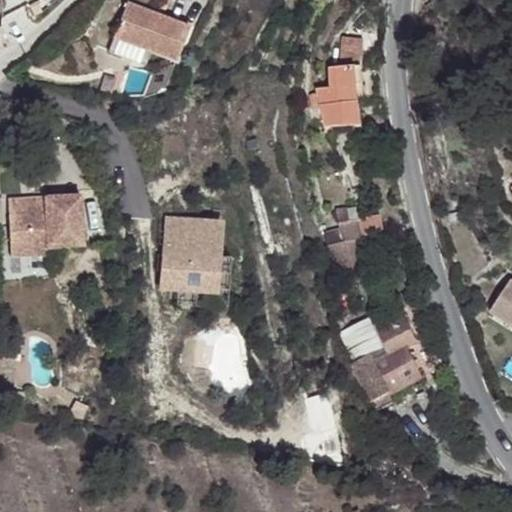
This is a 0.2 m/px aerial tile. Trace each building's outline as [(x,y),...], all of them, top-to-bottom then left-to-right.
[(121,21),(115,38),(151,52),(179,61),(190,27),(148,10),(129,3),(121,21)] [(151,52),(115,38),(110,51),(146,64),(151,52)] [(340,70),(361,69),(364,68),(364,42),(347,43),(340,70)] [(331,88),(332,91),(361,88),(361,69),(340,70),(330,71),(331,88)] [(332,106),(332,91),(331,88),(320,89),(324,132),(360,130),(359,105),(332,106)] [(361,88),(332,91),(332,106),(359,105),(361,105),(361,88)] [(47,196),(11,195),(11,203),(47,204),(47,196)] [(47,204),(11,203),(10,251),(47,253),(48,246),(83,247),(84,197),(47,196),(47,204)] [(340,213),(343,225),(356,223),(358,223),(356,209),(340,213)] [(159,287),(217,292),(223,219),(165,214),(159,287)] [(344,244),(361,241),(356,223),(343,225),(340,226),(344,244)] [(344,244),(328,247),(331,264),(337,263),(343,287),(368,281),(363,258),(347,261),(344,244)] [(47,253),(10,251),(9,267),(48,268),(47,253)] [(511,325),(511,280),(492,313),(511,325)] [(371,316),(375,323),(382,320),(378,310),(370,313),(371,316)] [(335,332),(351,371),(373,361),(388,354),(378,331),(375,323),(371,316),(335,332)] [(407,318),(378,331),(388,354),(373,361),(386,392),(421,377),(408,347),(418,343),(407,318)] [(373,361),(351,371),(352,372),(376,410),(391,404),(386,392),(373,361)] [(311,432),(305,460),(344,467),(330,395),(305,401),(311,432)]
